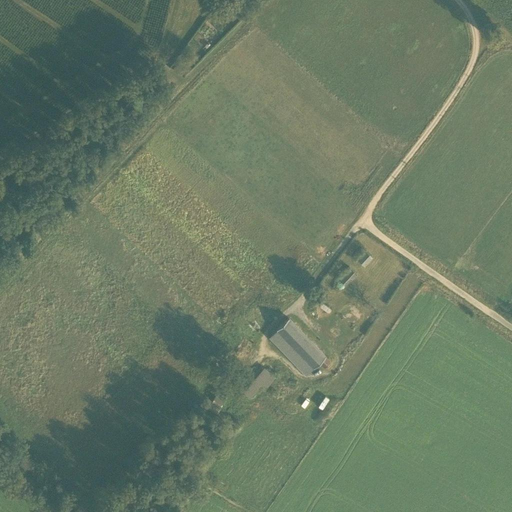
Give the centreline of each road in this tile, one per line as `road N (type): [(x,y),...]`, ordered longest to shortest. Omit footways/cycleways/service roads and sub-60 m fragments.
road 1 (track): [(0,279),(258,0)]
road 2 (track): [(468,13),(476,38),(469,70),(361,220)]
